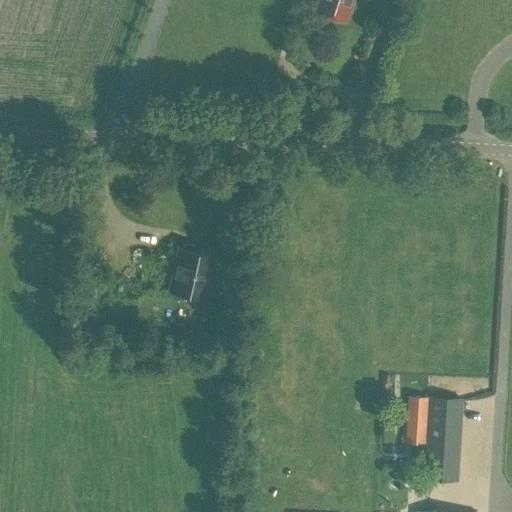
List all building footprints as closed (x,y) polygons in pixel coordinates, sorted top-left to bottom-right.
[(351,0),(320,0),(317,11),(345,21),(351,0)] [(182,248),(178,247),(168,290),(207,299),(216,256),(195,251),(195,249),(192,245),(187,244),(182,246),(182,248)] [(80,289),(77,313),(93,315),(95,291),(80,289)] [(216,335),(228,337),(232,317),(219,315),(216,335)] [(90,326),(90,342),(114,341),(114,325),(90,326)] [(426,395),(407,394),(406,428),(424,429),(426,395)] [(424,478),(457,480),(462,397),(428,395),(424,478)] [(390,509),(391,489),(371,488),(370,508),(390,509)]
